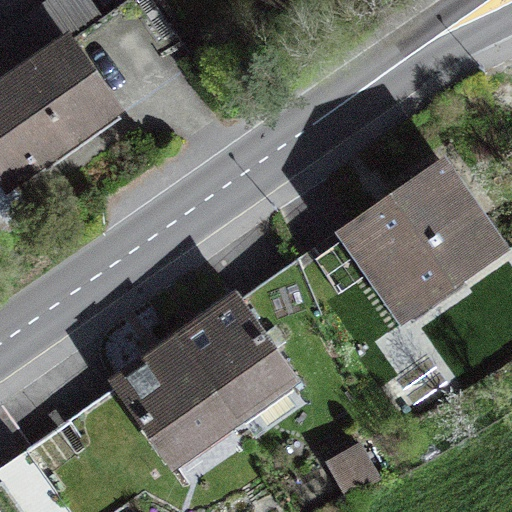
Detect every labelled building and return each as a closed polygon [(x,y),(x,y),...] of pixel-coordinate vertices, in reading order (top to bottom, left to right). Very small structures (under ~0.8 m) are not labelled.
[(0,175),(7,185),(180,64),(135,0),(125,0),(0,87),(0,175)] [(346,235),(398,309),(456,269),(463,279),(503,252),(445,167),(346,235)] [(298,260),(239,300),(275,350),(323,315),(298,260)] [(212,319),(178,343),(232,420),(294,376),(275,350),(239,300),(212,319)] [(171,463),(232,420),(178,343),(151,362),(116,387),(171,463)] [(94,403),(69,421),(103,470),(128,452),(94,403)] [(59,427),(33,446),(67,495),(93,477),(59,427)]
